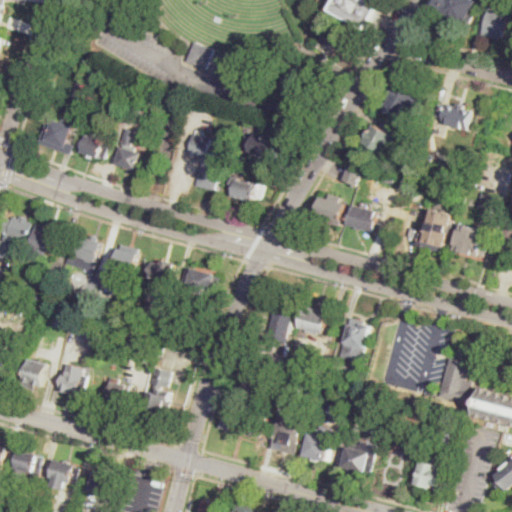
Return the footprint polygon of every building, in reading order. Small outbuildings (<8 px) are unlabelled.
[(378,0),(384,7),(372,30),(335,9),(340,0),(378,0)] [(478,0),(480,1),(473,13),(477,15),(472,24),(468,22),(467,24),(443,11),(444,9),(439,7),(442,0),(478,0)] [(511,0),(511,21),(507,41),(485,35),(494,3),(502,5),(503,0),(511,0)] [(213,58),(208,69),(190,61),(194,50),(197,42),(216,50),(213,58)] [(94,81),(87,103),(74,99),(82,77),(94,81)] [(408,87),(417,92),(415,94),(422,98),(414,113),(407,109),(404,113),(398,110),(395,115),(383,108),(387,102),(388,103),(391,97),(389,96),(395,87),(397,88),(400,83),(398,82),(401,77),(411,82),(408,87)] [(143,95),(140,106),(133,104),(136,93),(143,95)] [(466,105),(465,109),(474,111),(469,129),(445,122),(447,118),(440,116),(443,104),(450,106),(450,104),(459,106),(460,103),(466,105)] [(72,137),(80,139),(74,155),(42,143),(50,119),(64,123),(66,118),(77,122),(72,137)] [(375,124),(386,130),(389,125),(400,131),(396,138),(393,137),(384,153),(365,142),(375,124)] [(145,171),(120,163),(130,128),(139,130),(133,149),(150,154),(145,171)] [(205,132),(204,136),(213,139),(209,152),(226,157),(217,189),(199,184),(207,157),(191,153),(198,130),(205,132)] [(289,145),(285,160),(252,151),(257,134),(263,135),(263,138),(289,145)] [(109,158),(86,150),(91,135),(114,143),(109,158)] [(369,171),(362,190),(345,184),(352,165),(369,171)] [(398,171),(395,183),(382,179),(386,167),(398,171)] [(447,189),(435,186),(439,172),(451,176),(447,189)] [(263,198),(257,197),(256,201),(235,195),(237,190),(232,188),(235,176),(267,185),(263,198)] [(503,198),(499,210),(481,206),(484,193),(482,193),(483,187),(489,188),(488,194),(503,198)] [(344,197),(342,202),(348,204),(341,226),(330,222),(331,218),(315,213),(318,204),(322,205),(324,197),(331,199),(332,194),(344,197)] [(382,212),(376,231),(352,224),(357,205),(382,212)] [(457,215),(446,252),(419,244),(423,232),(430,234),(437,209),(457,215)] [(511,250),(501,247),(511,210),(511,250)] [(30,218),(29,220),(37,223),(31,241),(12,236),(10,242),(18,244),(14,260),(0,256),(0,252),(3,240),(5,240),(7,232),(4,232),(8,217),(14,219),(15,216),(22,218),(23,216),(30,218)] [(67,231),(61,251),(49,247),(47,255),(35,252),(38,244),(35,243),(41,223),(67,231)] [(489,247),(487,257),(458,249),(465,224),(490,230),(486,246),(489,247)] [(105,243),(96,271),(70,263),(74,250),(76,250),(81,235),(105,243)] [(142,249),(133,283),(121,280),(125,267),(112,264),(117,248),(123,250),(125,244),(142,249)] [(149,260),(163,264),(164,261),(179,265),(175,281),(146,273),(149,260)] [(225,277),(219,294),(190,285),(196,268),(225,277)] [(95,303),(91,317),(77,313),(82,299),(95,303)] [(289,342),(270,337),(279,302),(298,307),(289,342)] [(326,334),(303,327),(308,309),(331,316),(326,334)] [(66,329),(55,326),(59,314),(70,317),(66,329)] [(171,318),(167,331),(158,329),(158,328),(155,327),(156,322),(160,323),(162,315),(171,318)] [(92,336),(74,331),(77,318),(95,323),(92,336)] [(373,325),(364,362),(344,356),(355,318),(362,320),(362,322),(373,325)] [(184,329),(181,340),(169,336),(172,325),(184,329)] [(0,344),(8,347),(5,356),(13,358),(9,375),(0,372),(0,344)] [(157,351),(154,363),(142,360),(145,348),(157,351)] [(486,393),(487,388),(511,395),(511,424),(478,415),(480,407),(443,397),(454,358),(474,363),(469,380),(476,382),(474,390),(486,393)] [(51,364),(45,386),(39,384),(38,389),(25,386),(32,359),(51,364)] [(88,369),(86,375),(92,376),(87,393),(75,390),(74,393),(62,390),(67,370),(70,371),(72,364),(88,369)] [(171,386),(165,384),(164,388),(175,391),(169,412),(171,413),(170,418),(147,412),(153,391),(156,391),(158,383),(155,382),(159,366),(175,370),(171,386)] [(137,393),(135,400),(130,399),(129,403),(109,399),(113,381),(133,386),(132,392),(137,393)] [(352,407),(340,403),(343,391),(355,394),(352,407)] [(269,414),(263,438),(252,435),(253,430),(236,425),(235,430),(224,427),(230,403),(269,414)] [(312,411),(309,423),(307,423),(298,454),(275,448),(284,414),(298,418),(300,408),(312,411)] [(463,431),(460,444),(447,440),(451,424),(458,426),(457,430),(463,431)] [(332,428),(329,438),(334,439),(332,447),(337,449),(334,462),(307,455),(314,431),(319,432),(320,428),(323,429),(324,425),(332,428)] [(511,446),(503,444),(506,433),(511,434),(511,446)] [(382,445),(374,473),(347,466),(353,442),(364,445),(365,441),(382,445)] [(0,446),(2,447),(2,445),(10,447),(3,474),(0,472),(0,446)] [(40,485),(27,481),(30,471),(19,468),(23,450),(48,457),(40,485)] [(84,468),(79,484),(70,481),(68,490),(56,486),(58,478),(54,477),(58,461),(84,468)] [(448,470),(443,490),(419,484),(425,461),(440,465),(440,468),(448,470)] [(511,463),(511,490),(510,488),(505,492),(496,481),(501,477),(499,475),(511,463)] [(122,478),(116,496),(92,489),(95,479),(92,479),(94,471),(97,472),(98,471),(122,478)] [(228,504),(226,511),(203,511),(206,500),(208,498),(211,498),(212,501),(228,504)]
